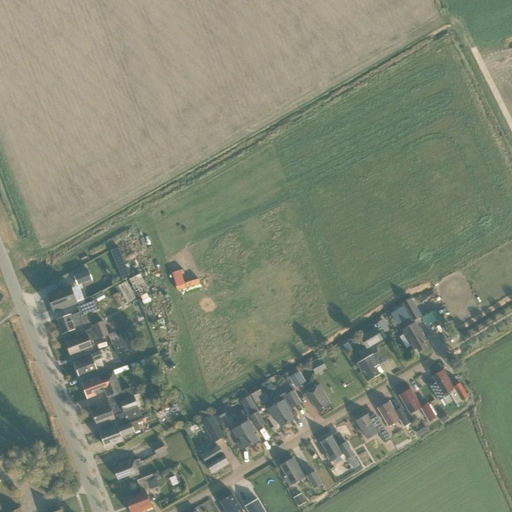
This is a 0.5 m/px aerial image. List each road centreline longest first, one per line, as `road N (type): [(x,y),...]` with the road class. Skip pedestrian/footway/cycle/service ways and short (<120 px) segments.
road 1 (residential): [(172,511),(444,352)]
road 2 (tertiary): [(98,511),(0,249)]
